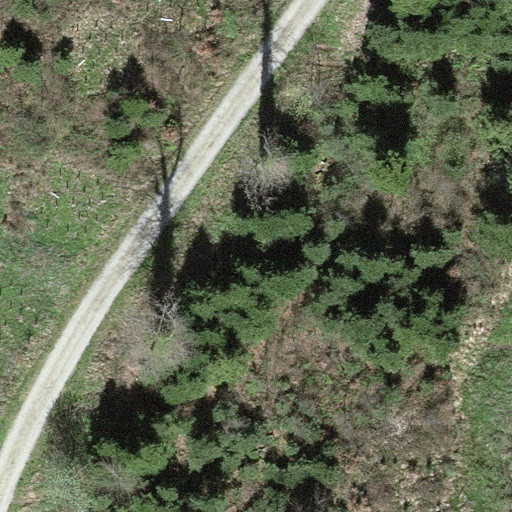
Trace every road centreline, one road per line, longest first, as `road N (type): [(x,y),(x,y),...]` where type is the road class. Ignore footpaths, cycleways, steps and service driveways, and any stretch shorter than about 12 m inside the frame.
road 1 (track): [(0,494),(86,319),(313,0)]
road 2 (track): [(511,337),(493,374),(471,511)]
